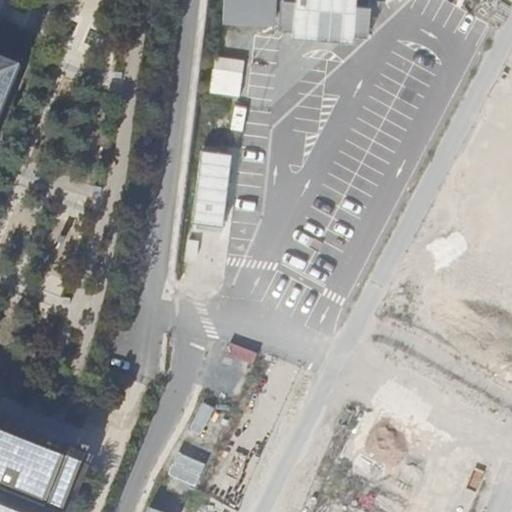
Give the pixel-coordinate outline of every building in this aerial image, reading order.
[(226,0),(226,21),(273,22),(273,0),(226,0)] [(0,105),(16,66),(0,59),(0,105)] [(196,226),(227,227),(230,153),(200,151),(196,226)] [(241,400),(256,353),(229,344),(226,355),(208,349),(196,385),(241,400)] [(67,445),(65,448),(0,421),(0,511),(60,511),(85,453),(67,445)]
